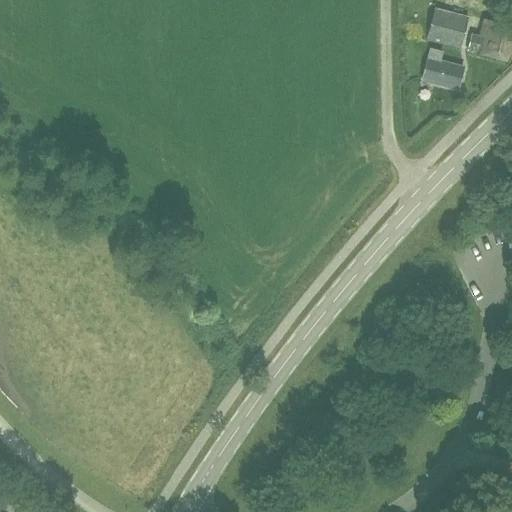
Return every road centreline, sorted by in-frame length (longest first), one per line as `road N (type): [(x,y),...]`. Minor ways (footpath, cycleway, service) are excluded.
road 1 (tertiary): [(184,511),(326,309),(511,110)]
road 2 (unclassified): [(394,511),(447,460),(472,418),(493,322),(487,251)]
